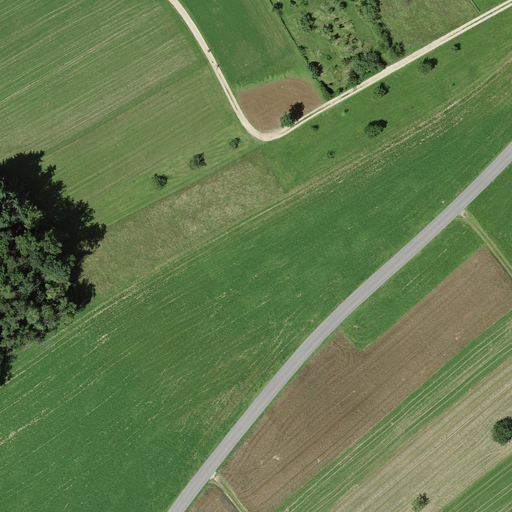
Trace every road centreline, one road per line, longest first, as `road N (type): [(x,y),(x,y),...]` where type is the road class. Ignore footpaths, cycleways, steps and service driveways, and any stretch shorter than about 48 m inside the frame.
road 1 (tertiary): [(176,511),(291,367),(511,150)]
road 2 (track): [(169,0),(242,121),(260,135),(280,135),(511,2)]
